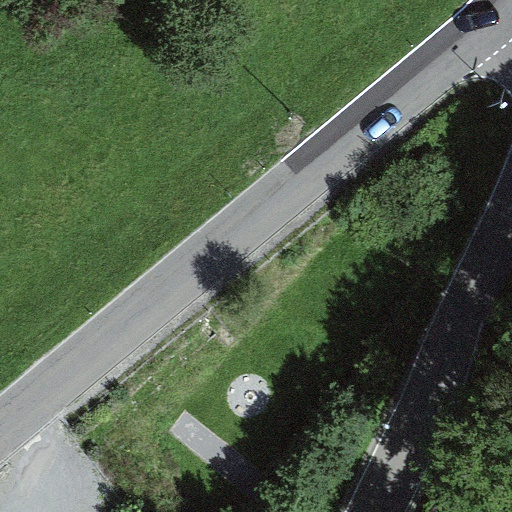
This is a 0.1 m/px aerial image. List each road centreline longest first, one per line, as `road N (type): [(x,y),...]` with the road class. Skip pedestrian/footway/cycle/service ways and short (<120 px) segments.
road 1 (tertiary): [(0,431),(511,3)]
road 2 (tertiary): [(374,511),(511,212)]
